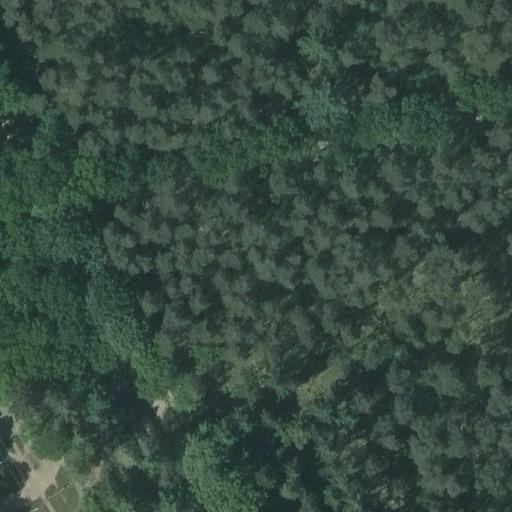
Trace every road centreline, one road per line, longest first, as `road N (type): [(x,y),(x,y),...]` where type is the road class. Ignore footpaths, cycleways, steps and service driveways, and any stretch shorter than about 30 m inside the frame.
road 1 (track): [(60,210),(511,110)]
road 2 (unknown): [(90,291),(140,262),(201,245),(343,236),(511,200)]
road 3 (track): [(215,511),(107,322)]
